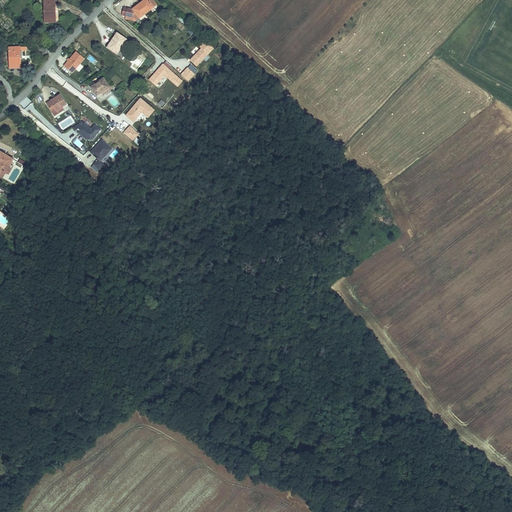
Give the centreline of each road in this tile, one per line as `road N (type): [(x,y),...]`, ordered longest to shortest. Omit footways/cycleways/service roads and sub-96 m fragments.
road 1 (track): [(511,475),(441,431),(342,297),(344,276),(399,232),(376,186),(173,0)]
road 2 (residential): [(0,113),(107,0)]
